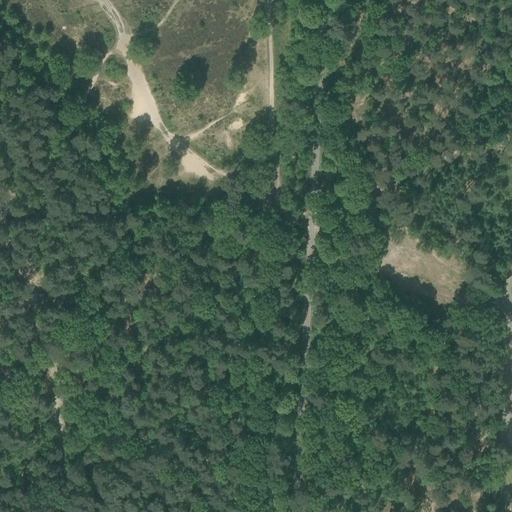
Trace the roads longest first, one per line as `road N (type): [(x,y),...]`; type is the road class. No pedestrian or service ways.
road 1 (track): [(78,511),(62,482),(47,351),(0,227)]
road 2 (track): [(186,511),(221,472),(317,469),(379,472),(401,482),(422,511)]
road 3 (track): [(506,311),(410,289),(321,224),(280,209)]
road 4 (track): [(122,356),(131,312),(152,285),(263,199)]
road 5 (track): [(265,0),(280,209)]
road 6 (track): [(98,0),(124,31),(153,127),(176,149)]
road 7 (residential): [(511,439),(505,285),(511,269)]
road 8 (track): [(176,149),(280,209)]
